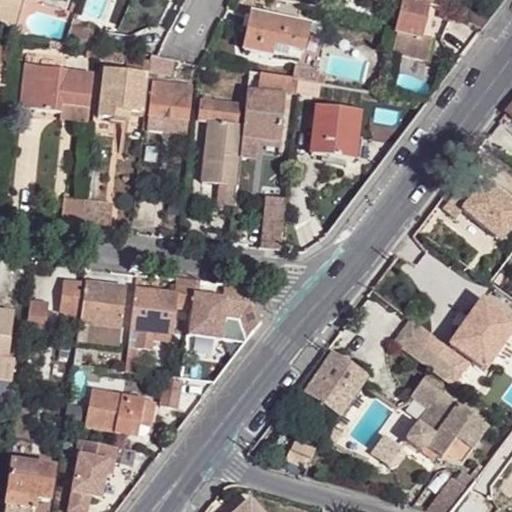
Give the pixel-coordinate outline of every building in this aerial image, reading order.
[(0,0),(0,18),(20,24),(25,0),(0,0)] [(422,4),(402,0),(397,24),(395,34),(396,34),(391,56),(427,63),(432,42),(419,40),(427,7),(427,5),(422,4)] [(423,0),(422,4),(427,5),(433,9),(435,0),(423,0)] [(276,48),(285,50),(304,54),(309,27),(252,15),(244,53),(273,59),(274,55),(276,48)] [(87,56),(101,58),(102,48),(88,46),(87,56)] [(102,48),(101,58),(126,62),(127,52),(102,48)] [(283,57),(285,50),(276,48),(274,55),(283,57)] [(144,76),(149,76),(149,74),(150,60),(151,56),(127,52),(126,62),(124,73),(144,76)] [(150,60),(149,74),(174,79),(176,64),(158,62),(150,60)] [(20,110),(45,112),(50,70),(24,67),(20,110)] [(294,80),(318,84),(319,75),(320,72),(296,68),(294,80)] [(50,70),(45,112),(50,113),(55,70),(50,70)] [(55,70),(50,113),(62,115),(63,106),(91,109),(94,75),(55,70)] [(105,70),(102,90),(141,95),(144,76),(124,73),(105,70)] [(318,86),(325,87),(327,76),(319,75),(318,84),(318,86)] [(139,116),(145,116),(149,76),(144,76),(141,95),(139,116)] [(299,83),(261,77),(259,92),(297,96),(299,83)] [(149,116),(189,121),(192,102),(176,100),(177,94),(170,92),(170,88),(153,86),(149,116)] [(141,95),(102,90),(99,118),(109,120),(111,120),(112,111),(131,114),(139,116),(141,95)] [(244,127),(243,139),(256,140),(279,142),(283,99),(247,96),(244,127)] [(210,123),(239,127),(241,109),(204,104),(201,122),(210,123)] [(89,123),(91,109),(63,106),(62,115),(62,121),(89,123)] [(359,114),(316,110),(312,156),(355,161),(359,114)] [(129,122),(131,114),(112,111),(111,120),(129,122)] [(189,121),(149,116),(149,132),(187,136),(189,121)] [(219,186),(238,189),(241,159),(243,139),(244,127),(239,127),(210,123),(203,185),(219,186)] [(243,139),(241,159),(254,160),(255,148),(256,140),(243,139)] [(279,151),(279,142),(256,140),(255,148),(279,151)] [(465,185),(444,211),(455,220),(460,214),(498,243),(511,225),(511,206),(487,187),(479,196),(465,185)] [(217,206),(236,208),(236,206),(238,189),(219,186),(217,206)] [(262,250),(281,252),(286,202),(268,199),(262,250)] [(61,227),(82,229),(85,202),(64,200),(61,227)] [(85,202),(82,229),(110,232),(113,205),(85,202)] [(236,208),(234,228),(241,229),(243,229),(245,207),(236,206),(236,208)] [(231,246),(239,247),(241,229),(234,228),(231,246)] [(139,294),(134,293),(130,332),(139,333),(137,352),(153,354),(156,335),(173,338),(176,312),(192,314),(196,283),(176,282),(174,298),(139,294)] [(79,318),(83,287),(60,284),(57,313),(79,318)] [(248,288),(224,286),(222,302),(228,303),(226,318),(243,320),(248,333),(257,322),(248,288)] [(125,292),(83,287),(79,318),(78,325),(85,326),(100,328),(120,331),(125,292)] [(192,314),(189,339),(222,344),(226,318),(228,303),(222,302),(200,299),(195,298),(192,314)] [(50,303),(31,301),(26,334),(45,336),(50,303)] [(448,347),(471,363),(485,372),(508,340),(511,334),(511,324),(479,302),(448,347)] [(13,315),(0,313),(0,320),(12,322),(13,315)] [(0,382),(11,384),(14,362),(7,361),(12,322),(0,320),(0,382)] [(397,343),(418,358),(429,338),(422,332),(411,324),(397,343)] [(85,326),(78,325),(76,343),(83,343),(85,326)] [(118,348),(120,331),(100,328),(98,346),(118,348)] [(139,333),(130,332),(128,351),(137,352),(139,333)] [(418,358),(456,385),(471,363),(448,347),(431,336),(429,338),(418,358)] [(84,352),(75,351),(73,368),(82,369),(84,352)] [(365,381),(330,358),(304,395),(340,418),(365,381)] [(183,381),(184,369),(158,365),(156,378),(168,379),(183,381)] [(186,382),(183,381),(168,379),(164,404),(183,407),(186,382)] [(432,410),(409,441),(425,453),(429,449),(446,460),(465,465),(491,428),(425,381),(414,397),(432,410)] [(91,393),(85,428),(139,438),(140,427),(151,429),(156,404),(91,393)] [(400,449),(381,436),(371,451),(389,464),(400,449)] [(117,449),(79,442),(76,458),(79,458),(68,511),(87,511),(90,498),(101,500),(106,475),(108,463),(115,464),(117,449)] [(313,451),(293,443),(285,462),(305,470),(313,451)] [(108,463),(106,475),(112,476),(115,464),(108,463)] [(12,464),(6,511),(33,511),(35,501),(49,503),(53,470),(12,464)] [(430,511),(452,511),(475,482),(457,469),(430,511)] [(256,511),(246,502),(236,511),(256,511)]
